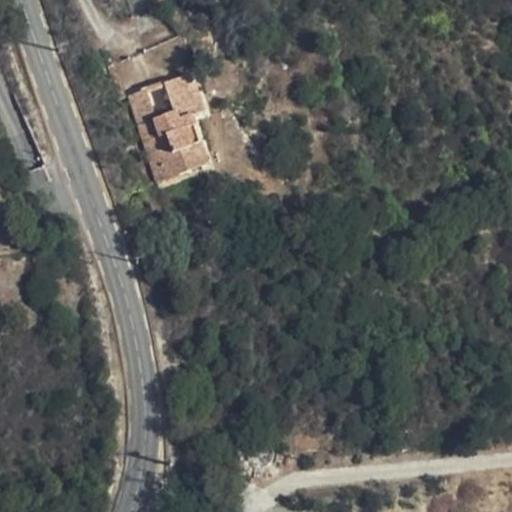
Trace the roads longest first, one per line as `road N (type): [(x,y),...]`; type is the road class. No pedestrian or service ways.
road 1 (tertiary): [(21,0),(135,325),(148,423),(133,511)]
road 2 (unknown): [(97,207),(50,175),(0,73)]
